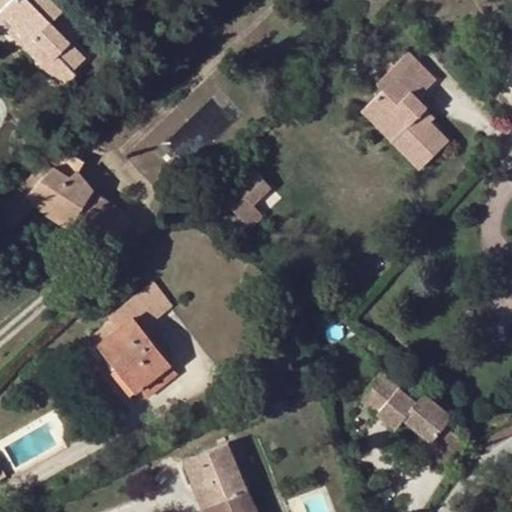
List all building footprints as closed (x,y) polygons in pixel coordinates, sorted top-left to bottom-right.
[(0,0),(0,11),(3,9),(12,0),(0,0)] [(72,80),(79,73),(76,69),(88,57),(53,22),(65,10),(54,0),(12,0),(3,9),(33,39),(24,47),(44,68),(53,60),(72,80)] [(0,11),(0,23),(24,47),(33,39),(3,9),(0,11)] [(383,89),(369,104),(398,134),(391,141),(418,168),(446,140),(429,122),(434,117),(425,108),(427,106),(417,97),(435,79),(409,51),(387,72),(394,79),(383,89)] [(376,83),(383,89),(394,79),(387,72),(376,83)] [(398,134),(369,104),(361,112),(389,143),(391,141),(398,134)] [(61,145),(0,208),(0,233),(2,235),(35,203),(42,211),(70,228),(74,225),(111,249),(133,216),(95,191),(79,173),(85,161),(61,145)] [(272,187),(254,169),(222,199),(250,229),(264,216),(254,205),(272,187)] [(170,307),(152,282),(136,295),(155,320),(170,307)] [(143,329),(155,320),(136,295),(110,316),(112,319),(92,335),(104,352),(117,367),(122,365),(141,388),(170,364),(143,329)] [(117,367),(104,352),(99,356),(131,396),(141,388),(122,365),(117,367)] [(170,364),(141,388),(148,397),(177,373),(170,364)] [(378,413),(393,425),(402,416),(434,442),(448,426),(455,419),(451,414),(456,407),(430,385),(417,401),(400,386),(392,396),(378,385),(360,407),(374,418),(378,413)] [(402,416),(393,425),(441,466),(463,440),(448,426),(434,442),(402,416)] [(258,511),(228,441),(189,458),(208,503),(212,511),(258,511)] [(208,503),(189,458),(182,461),(201,506),(208,503)] [(212,511),(208,503),(201,506),(203,511),(212,511)]
